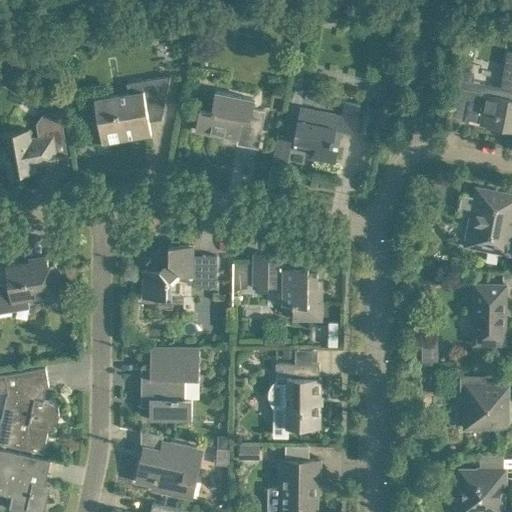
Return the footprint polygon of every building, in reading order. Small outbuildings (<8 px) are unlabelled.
[(55,50),(43,53),(46,68),(58,65),(55,50)] [(461,70),(456,95),(468,97),(469,98),(464,119),(469,120),(469,118),(481,120),(481,122),(499,126),(510,128),(511,128),(511,126),(511,125),(511,123),(511,50),(508,50),(501,85),(500,88),(490,86),(491,83),(473,80),(474,73),(461,70)] [(129,92),(95,98),(99,122),(102,142),(124,138),(123,133),(145,130),(146,134),(151,133),(149,120),(162,118),(166,97),(170,74),(141,79),(127,82),(129,92)] [(266,109),(253,107),(255,98),(215,90),(212,108),(200,106),(196,128),(224,134),(225,130),(239,133),(237,143),(258,147),(266,109)] [(300,106),(294,138),(312,141),(310,153),(336,158),(338,145),(333,144),(334,138),(339,140),(341,128),(355,131),(359,111),(360,104),(345,101),(342,114),(300,106)] [(65,143),(59,108),(44,111),(36,122),(38,137),(32,138),(30,128),(0,132),(0,148),(0,150),(5,150),(9,174),(37,169),(36,164),(58,160),(55,145),(65,143)] [(472,214),(466,244),(509,252),(511,237),(511,226),(509,226),(511,215),(511,214),(511,193),(477,187),(475,196),(472,214)] [(194,265),(194,244),(169,243),(169,247),(161,247),(148,261),(148,268),(144,268),(143,295),(155,295),(155,300),(172,300),(172,284),(182,274),(183,274),(192,274),(192,284),(217,284),(218,254),(204,254),(203,265),(194,265)] [(322,318),(322,287),(317,287),(318,273),(308,272),(308,267),(289,266),(289,257),(269,256),(269,252),(254,252),(253,272),(253,287),(283,287),(283,304),(293,304),(293,318),(322,318)] [(8,283),(0,283),(0,310),(8,309),(11,301),(28,299),(29,298),(29,301),(41,299),(61,296),(56,264),(49,266),(47,255),(28,258),(29,261),(5,265),(8,283)] [(234,262),(233,286),(247,286),(247,262),(234,262)] [(437,266),(426,274),(432,282),(443,274),(437,266)] [(506,311),(507,283),(475,283),(474,343),(506,343),(506,323),(505,323),(505,311),(506,311)] [(142,366),(142,398),(150,398),(150,404),(150,418),(170,418),(192,419),(192,398),(185,398),(186,377),(200,378),(200,368),(200,345),(171,344),(151,344),(150,366),(142,366)] [(269,390),(269,393),(269,395),(269,397),(270,399),(271,402),(273,403),(274,405),(275,406),(287,406),(287,426),(289,426),(301,426),(321,426),(322,376),(320,376),(320,362),(317,362),(300,362),(295,362),(276,362),(276,379),(274,380),(273,382),(271,384),(270,386),(269,388),(269,390)] [(39,398),(42,386),(49,384),(46,366),(26,369),(5,373),(0,373),(0,389),(8,388),(10,400),(14,401),(10,418),(1,416),(0,421),(0,442),(43,451),(48,430),(44,429),(45,426),(47,426),(49,426),(51,425),(52,424),(54,423),(56,422),(57,420),(58,419),(59,417),(59,415),(59,413),(59,411),(59,409),(58,407),(57,405),(56,404),(54,402),(53,401),(51,400),(49,400),(39,398)] [(503,395),(497,389),(497,387),(485,387),(486,375),(461,374),(461,396),(469,397),(469,409),(465,408),(465,426),(482,426),(483,422),(504,423),(505,395),(503,395)] [(218,434),(218,446),(230,446),(230,434),(218,434)] [(204,447),(182,442),(162,438),(160,447),(143,443),(135,480),(153,484),(152,488),(184,495),(187,480),(197,482),(204,447)] [(258,457),(259,444),(239,444),(239,457),(258,457)] [(217,446),(216,463),(229,464),(230,447),(217,446)] [(47,475),(51,459),(0,448),(0,480),(0,481),(0,492),(12,495),(10,508),(27,511),(28,508),(45,511),(50,485),(40,482),(42,473),(47,475)] [(436,457),(425,457),(425,469),(436,468),(436,457)] [(317,511),(318,486),(320,486),(321,458),(280,458),(280,485),(268,485),(268,511),(317,511)] [(504,484),(504,469),(477,469),(477,470),(461,469),(460,498),(458,500),(458,511),(473,511),(474,511),(474,507),(485,507),(485,511),(502,511),(503,491),(501,491),(501,484),(504,484)] [(191,511),(192,510),(153,501),(150,511),(128,511),(191,511)]
